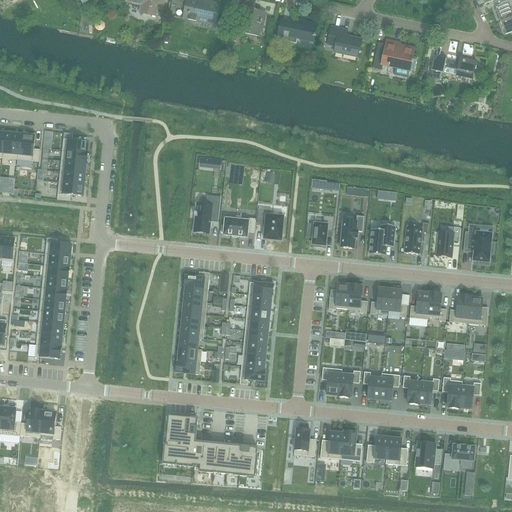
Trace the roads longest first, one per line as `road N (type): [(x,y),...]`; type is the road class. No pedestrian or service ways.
road 1 (residential): [(0,114),(107,126),(100,244)]
road 2 (residential): [(297,410),(511,432)]
road 3 (residential): [(85,388),(297,410)]
road 4 (residential): [(310,265),(100,244)]
road 5 (residential): [(511,285),(310,265)]
road 6 (residential): [(310,265),(297,410)]
road 7 (residential): [(100,244),(85,388)]
road 8 (residential): [(490,41),(358,14)]
